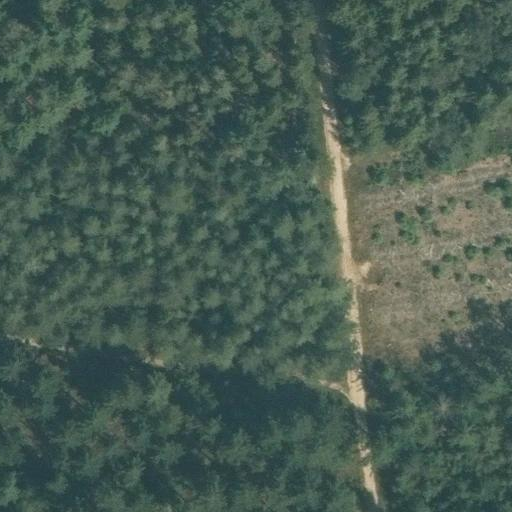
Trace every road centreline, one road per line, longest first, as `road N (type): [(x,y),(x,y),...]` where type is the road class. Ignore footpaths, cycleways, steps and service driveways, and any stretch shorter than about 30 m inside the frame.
road 1 (track): [(354,391),(316,0)]
road 2 (track): [(0,336),(354,391)]
road 3 (track): [(372,511),(354,391)]
